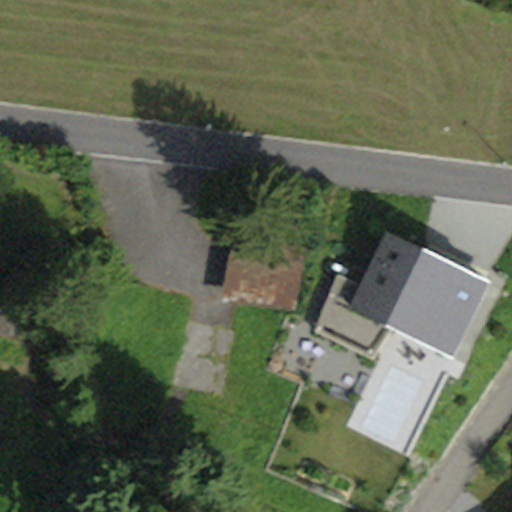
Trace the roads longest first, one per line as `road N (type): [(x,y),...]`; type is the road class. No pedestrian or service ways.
road 1 (residential): [(511,185),(0,124)]
road 2 (residential): [(511,392),(427,511)]
